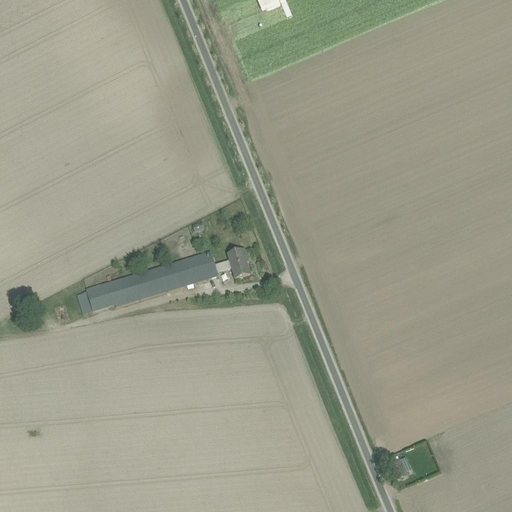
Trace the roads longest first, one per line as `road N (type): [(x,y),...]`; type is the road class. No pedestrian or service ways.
road 1 (unclassified): [(391,511),(183,0)]
road 2 (track): [(0,328),(55,329),(296,277)]
